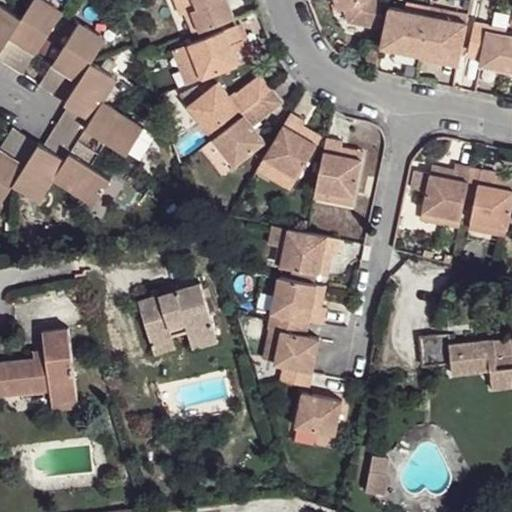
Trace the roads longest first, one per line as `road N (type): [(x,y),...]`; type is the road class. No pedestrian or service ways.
road 1 (residential): [(409,111),(356,365)]
road 2 (residential): [(284,0),(317,71),(351,93),(409,111)]
